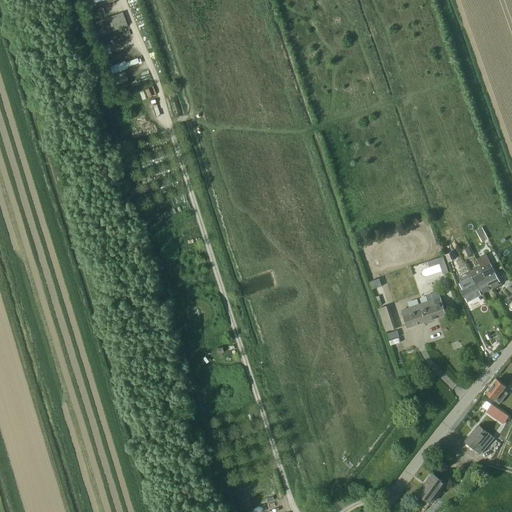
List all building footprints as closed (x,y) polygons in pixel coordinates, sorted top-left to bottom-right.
[(453,252),(446,255),(448,261),(455,258),(453,252)] [(485,255),(477,259),(480,266),(479,266),(483,273),(491,289),(501,284),(492,268),(485,255)] [(481,294),(491,289),(479,266),(469,271),(481,294)] [(467,302),(481,294),(469,271),(459,277),(467,292),(462,294),(467,302)] [(407,328),(446,315),(440,297),(401,310),(407,328)] [(386,332),(395,329),(387,306),(378,309),(386,332)] [(502,390),(505,386),(496,379),(485,394),(493,401),(494,401),(498,405),(507,394),(502,390)] [(495,451),(501,444),(493,439),(494,438),(478,424),(464,441),(480,455),(488,446),(495,451)] [(416,494),(431,504),(446,483),(431,472),(416,494)]
